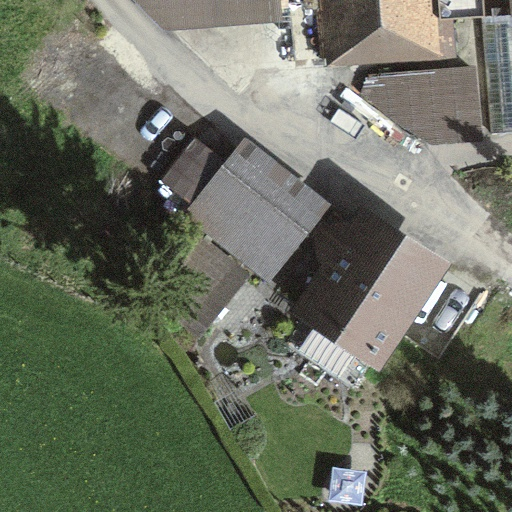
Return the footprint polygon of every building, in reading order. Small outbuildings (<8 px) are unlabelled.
[(305,0),(306,7),(319,6),(323,68),(452,56),(447,0),(138,0),(160,21),(276,14),(275,0),(305,0)] [(511,0),(502,0),(503,13),(482,15),(491,134),(511,132),(511,0)] [(475,131),(469,67),(416,72),(422,136),(475,131)] [(189,213),(267,274),(316,211),(239,151),(189,213)] [(336,262),(306,309),(374,354),(434,263),(366,218),(355,235),(347,230),(344,229),(342,228),(339,228),(336,228),(334,229),(331,230),(329,231),(327,233),(325,235),(324,238),(323,240),(323,243),(323,246),(323,248),(324,251),(325,253),(327,255),(329,257),(336,262)] [(159,296),(195,325),(237,273),(202,244),(159,296)]
